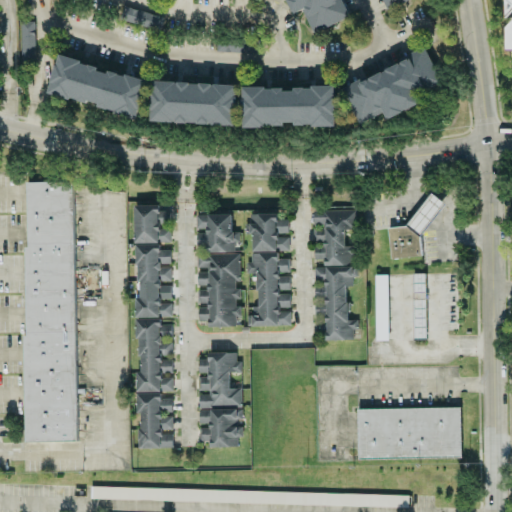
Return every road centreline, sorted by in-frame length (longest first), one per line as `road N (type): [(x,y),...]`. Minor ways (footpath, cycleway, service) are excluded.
road 1 (tertiary): [(490,145),(374,161),(213,162),(0,127)]
road 2 (tertiary): [(497,511),(490,145)]
road 3 (residential): [(184,159),(184,444)]
road 4 (residential): [(185,344),(298,331),(299,162)]
road 5 (tertiary): [(490,145),(467,0)]
